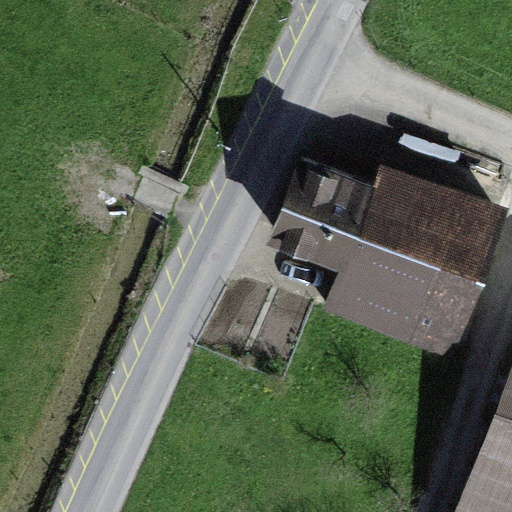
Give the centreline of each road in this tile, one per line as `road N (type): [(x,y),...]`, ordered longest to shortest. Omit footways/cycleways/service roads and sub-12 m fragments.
road 1 (residential): [(329,0),(228,199),(87,511)]
road 2 (track): [(511,144),(304,50)]
